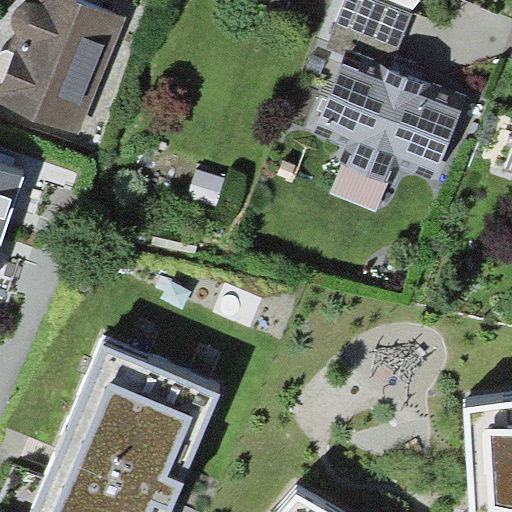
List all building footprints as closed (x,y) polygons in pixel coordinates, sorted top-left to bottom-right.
[(118,20),(62,0),(21,0),(0,58),(0,104),(76,132),(118,20)] [(413,18),(363,0),(344,0),(329,42),(396,66),(413,18)] [(460,94),(333,51),(304,137),(431,180),(460,94)] [(0,241),(22,167),(0,160),(0,241)] [(163,511),(215,390),(102,343),(30,511),(163,511)] [(511,511),(511,391),(467,399),(474,511),(511,511)] [(333,511),(297,490),(277,511),(333,511)]
